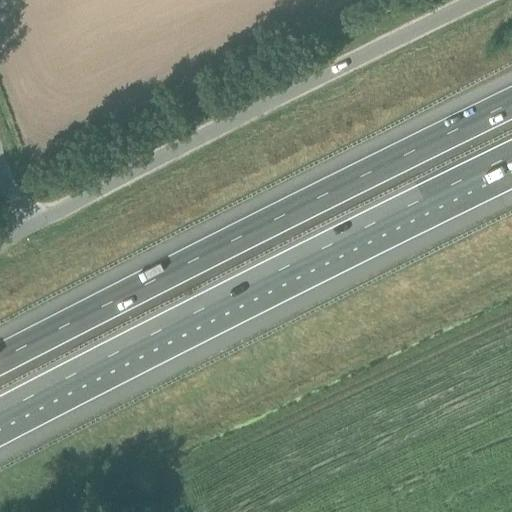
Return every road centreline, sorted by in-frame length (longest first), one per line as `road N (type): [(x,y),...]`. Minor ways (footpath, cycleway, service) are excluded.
road 1 (motorway): [(0,415),(511,154)]
road 2 (motorway): [(511,104),(0,360)]
road 3 (unclassified): [(24,221),(463,0)]
